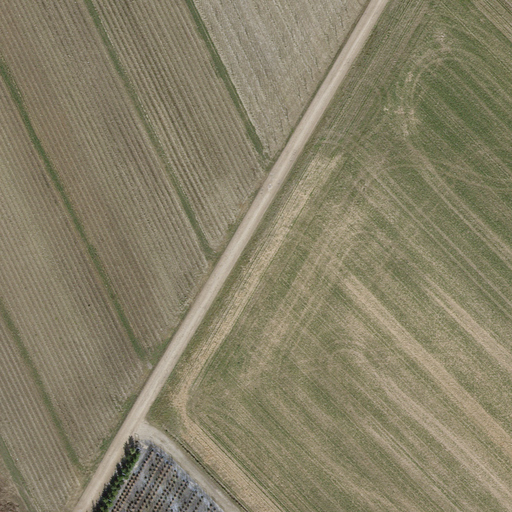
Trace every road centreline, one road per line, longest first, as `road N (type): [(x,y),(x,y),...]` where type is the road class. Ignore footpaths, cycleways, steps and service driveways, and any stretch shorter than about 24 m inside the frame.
road 1 (track): [(83,511),(375,0)]
road 2 (track): [(229,511),(137,418)]
